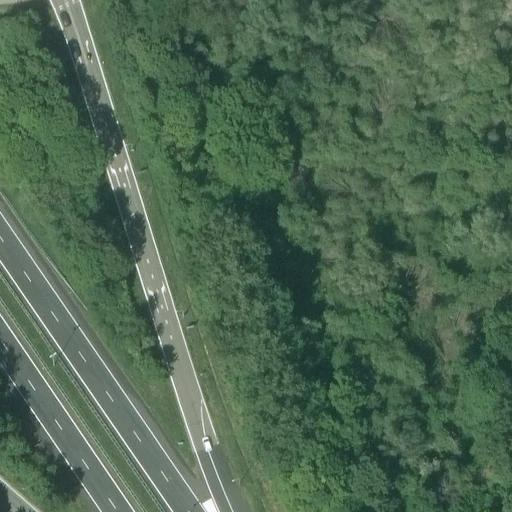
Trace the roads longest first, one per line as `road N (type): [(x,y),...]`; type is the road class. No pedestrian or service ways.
road 1 (trunk): [(234,511),(67,0)]
road 2 (trunk): [(187,511),(0,238)]
road 3 (trunk): [(0,345),(114,511)]
